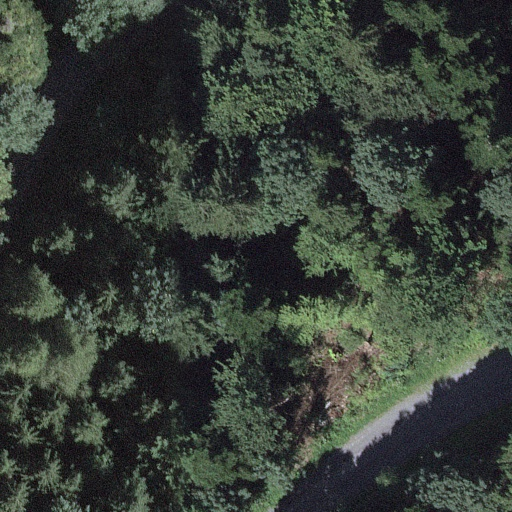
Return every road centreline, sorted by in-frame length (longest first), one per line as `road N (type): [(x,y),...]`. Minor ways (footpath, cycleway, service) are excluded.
road 1 (unclassified): [(296,511),(413,427),(511,374)]
road 2 (unclassified): [(160,0),(87,58),(0,184)]
